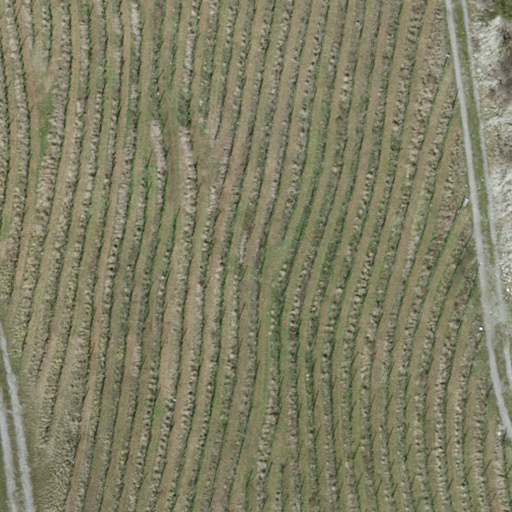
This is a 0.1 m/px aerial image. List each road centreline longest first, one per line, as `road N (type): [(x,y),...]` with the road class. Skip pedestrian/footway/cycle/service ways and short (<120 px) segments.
road 1 (track): [(453,0),(493,333),(511,414)]
road 2 (track): [(22,511),(0,367)]
